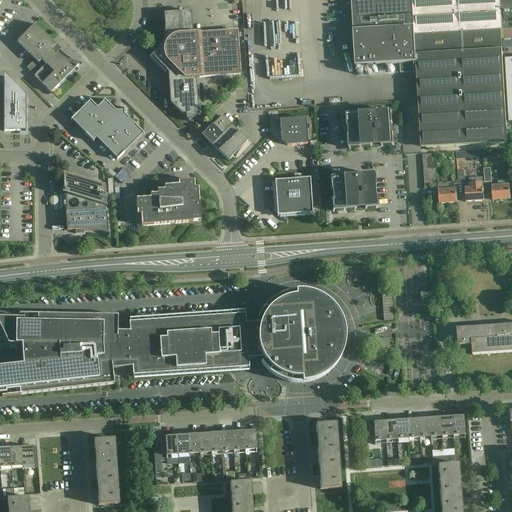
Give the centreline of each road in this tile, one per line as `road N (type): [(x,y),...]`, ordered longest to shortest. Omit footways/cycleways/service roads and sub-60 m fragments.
road 1 (residential): [(231,251),(221,184),(102,67)]
road 2 (residential): [(77,425),(297,409)]
road 3 (residential): [(297,409),(486,395)]
road 4 (tertiary): [(334,248),(511,236)]
road 5 (residential): [(44,180),(45,125),(102,67)]
